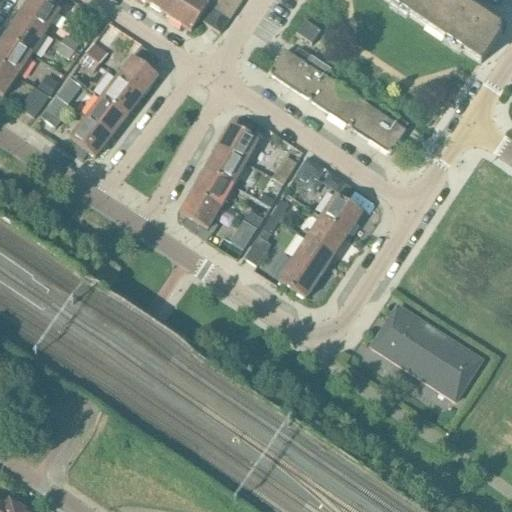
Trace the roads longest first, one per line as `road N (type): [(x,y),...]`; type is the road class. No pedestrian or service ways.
road 1 (residential): [(414,211),(227,86)]
road 2 (residential): [(312,340),(145,234)]
road 3 (residential): [(95,201),(201,68)]
road 4 (residential): [(145,234),(227,86)]
road 5 (residential): [(312,340),(340,325),(414,211)]
road 6 (residential): [(201,68),(92,0)]
